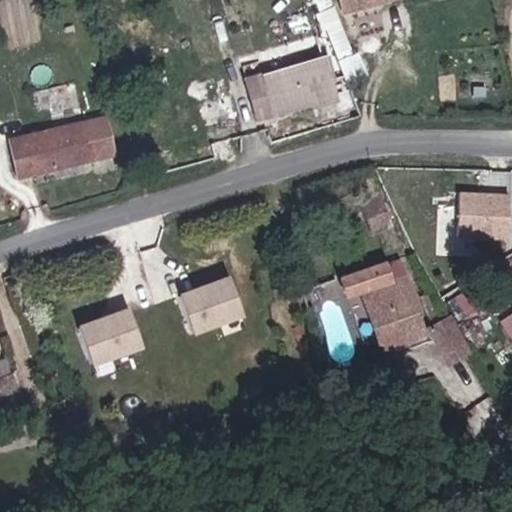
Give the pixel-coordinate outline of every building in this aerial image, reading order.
[(331,0),(336,19),(351,16),(346,0),(331,0)] [(413,0),(359,0),(363,13),(413,0)] [(351,77),(368,72),(351,16),(336,19),(341,40),(337,40),(351,77)] [(319,91),(345,84),(338,62),(283,78),(295,119),(325,110),(319,91)] [(237,117),(229,82),(215,85),(223,120),(237,117)] [(246,134),(263,130),(249,83),(231,88),(246,134)] [(67,175),(131,159),(123,124),(59,139),(67,175)] [(32,183),(67,175),(59,139),(24,147),(32,183)] [(511,231),(511,195),(459,194),(458,241),(511,243),(511,231)] [(381,337),(424,324),(406,272),(398,274),(393,260),(341,277),(347,295),(364,289),(381,337)] [(232,279),(182,296),(194,338),(248,322),(232,279)] [(445,350),(465,340),(451,308),(429,318),(445,350)] [(147,351),(131,311),(79,328),(95,371),(147,351)] [(511,345),(501,351),(507,362),(492,371),(511,405),(511,345)] [(0,406),(23,398),(11,363),(0,365),(0,406)]
